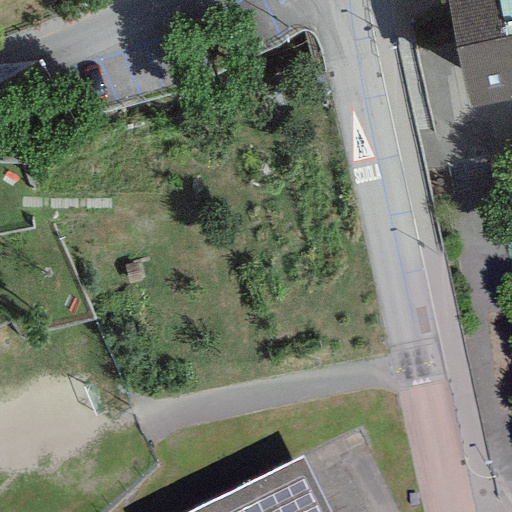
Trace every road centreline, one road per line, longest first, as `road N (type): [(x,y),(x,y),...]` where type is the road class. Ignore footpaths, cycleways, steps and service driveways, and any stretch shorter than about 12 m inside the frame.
road 1 (residential): [(450,511),(363,0)]
road 2 (residential): [(199,0),(0,59)]
